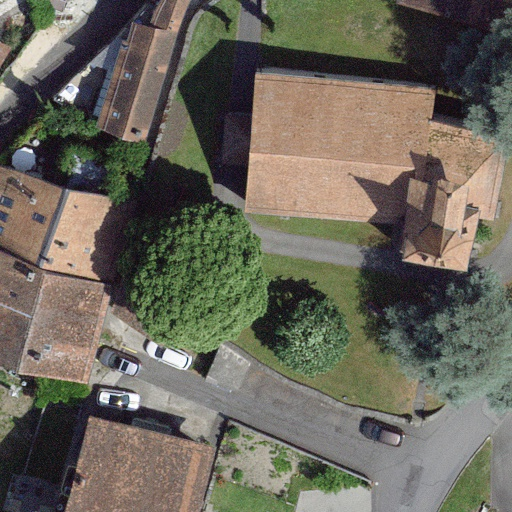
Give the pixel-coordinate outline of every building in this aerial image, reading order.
[(146,138),(190,0),(174,0),(162,39),(132,30),(116,48),(126,52),(120,70),(111,67),(97,113),(110,118),(108,126),(146,138)] [(399,0),(398,9),(469,22),(467,29),(511,42),(511,2),(504,0),(399,0)] [(439,91),(267,75),(255,205),(401,218),(399,244),(464,250),(468,213),(497,216),(504,138),(436,121),(439,91)] [(62,180),(0,160),(0,232),(115,268),(136,201),(102,190),(111,160),(72,148),(62,180)] [(115,268),(0,232),(0,345),(16,350),(14,359),(27,363),(30,352),(84,368),(115,268)] [(185,316),(147,281),(143,299),(179,330),(185,316)] [(252,365),(223,345),(212,376),(242,388),(252,365)] [(194,511),(213,442),(90,409),(62,511),(40,511),(34,510),(33,511),(194,511)]
